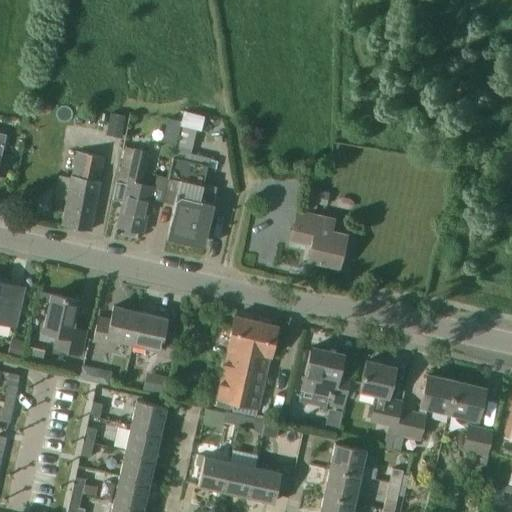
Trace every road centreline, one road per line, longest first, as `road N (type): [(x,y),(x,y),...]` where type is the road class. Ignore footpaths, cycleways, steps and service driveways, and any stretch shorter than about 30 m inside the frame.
road 1 (tertiary): [(511,347),(0,235)]
road 2 (residential): [(13,511),(46,377),(0,365)]
